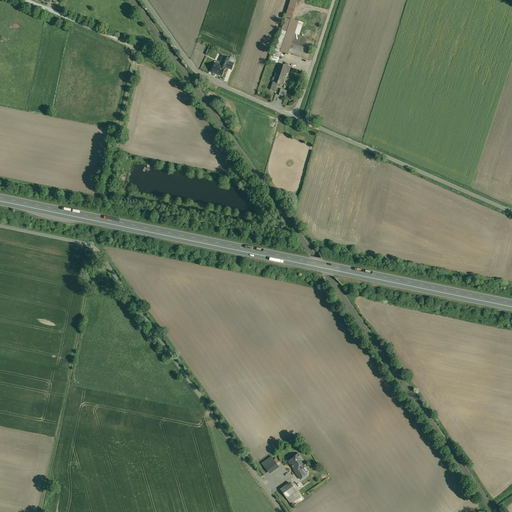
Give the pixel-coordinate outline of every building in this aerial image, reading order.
[(295,0),(291,0),(285,18),(290,20),(297,0),(295,0)] [(280,52),(290,20),(285,18),(271,62),(277,64),(281,52),(280,52)] [(298,22),(290,20),(280,52),(281,52),(288,55),(288,53),(291,44),(295,34),(298,22)] [(303,24),(298,22),(295,34),(299,36),(303,24)] [(295,34),(291,44),(303,48),(306,38),(299,36),(295,34)] [(303,48),(291,44),(288,53),(300,57),(303,48)] [(232,64),(225,61),(223,64),(224,65),(223,67),(225,68),(229,70),(232,64)] [(223,67),(215,64),(212,72),(222,76),(225,68),(223,67)] [(280,75),(276,74),(270,90),(275,92),(278,84),(283,86),(289,67),(283,65),(280,75)] [(287,91),(281,89),(279,95),(285,97),(287,91)] [(299,455),(295,458),(294,457),(288,462),(295,470),(299,467),(305,463),(299,455)] [(277,465),(271,456),(261,463),(268,472),(277,465)] [(305,475),(299,467),(295,470),(294,471),(300,479),(305,475)] [(290,483),(280,490),(290,504),(300,497),(290,483)]
